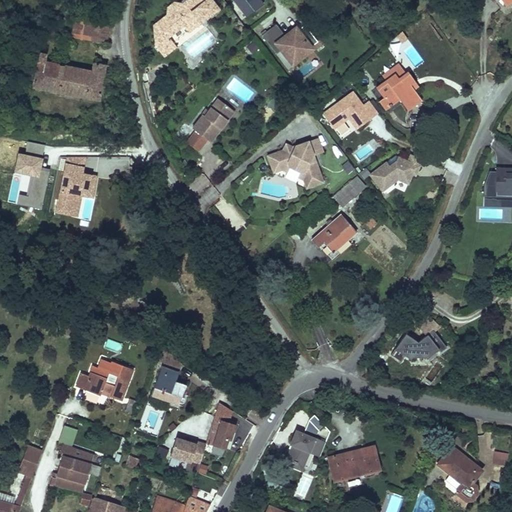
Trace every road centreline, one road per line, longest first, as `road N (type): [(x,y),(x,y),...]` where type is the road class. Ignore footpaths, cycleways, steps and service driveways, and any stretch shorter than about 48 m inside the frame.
road 1 (tertiary): [(310,377),(149,141),(124,45),(130,0)]
road 2 (residential): [(339,380),(427,261),(494,98),(511,79)]
road 3 (tertiary): [(339,380),(511,418)]
road 4 (tertiary): [(221,511),(279,409),(310,377)]
